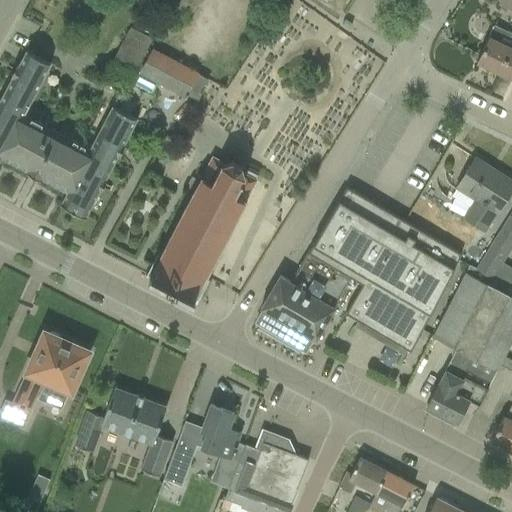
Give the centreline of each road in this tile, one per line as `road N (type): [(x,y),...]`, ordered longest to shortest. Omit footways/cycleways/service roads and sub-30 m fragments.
road 1 (residential): [(226,344),(394,69)]
road 2 (tertiary): [(226,344),(0,229)]
road 3 (tertiary): [(511,493),(348,412)]
road 4 (tertiary): [(348,412),(226,344)]
road 5 (residential): [(511,125),(394,69)]
